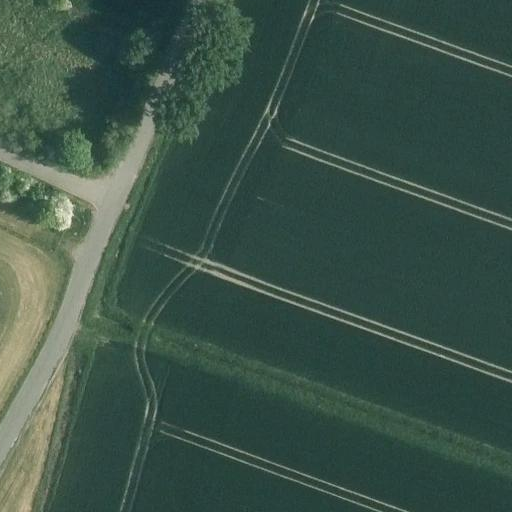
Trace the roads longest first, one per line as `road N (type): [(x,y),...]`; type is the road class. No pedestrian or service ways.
road 1 (residential): [(0,445),(116,197)]
road 2 (unclassified): [(203,0),(116,197)]
road 3 (residential): [(116,197),(0,143)]
